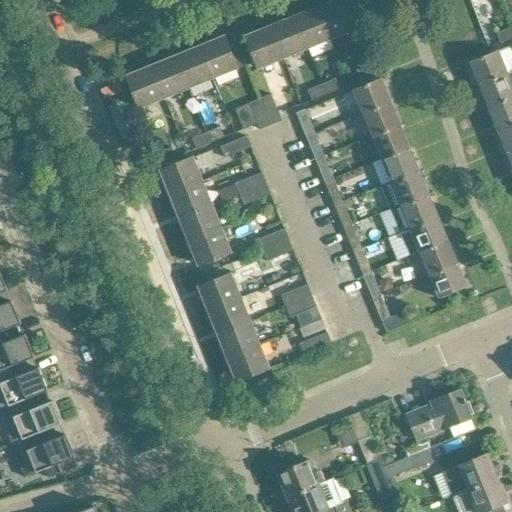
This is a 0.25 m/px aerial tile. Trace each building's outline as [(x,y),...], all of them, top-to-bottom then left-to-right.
[(333,2),(319,8),(331,38),(356,28),(344,0),(334,0),(333,1),(333,2)] [(331,38),(319,8),(305,13),(304,12),(294,16),(307,48),(331,38)] [(307,48),(294,16),(285,20),(285,21),(271,27),(283,58),(307,48)] [(283,58),(271,27),(257,33),(256,32),(246,36),(259,68),(283,58)] [(511,38),(511,31),(511,28),(497,33),(501,43),(511,38)] [(237,68),(227,43),(224,36),(214,40),(214,42),(200,47),(212,78),(237,68)] [(212,78),(200,47),(186,53),(186,52),(175,56),(188,88),(212,78)] [(469,62),(479,85),(508,74),(498,50),(469,62)] [(188,88),(175,56),(166,60),(166,61),(152,67),(164,98),(188,88)] [(356,70),(361,80),(375,74),(370,64),(356,70)] [(164,98),(152,67),(138,73),(137,71),(127,76),(140,108),(164,98)] [(511,72),(508,74),(479,85),(488,108),(511,98),(511,72)] [(336,78),(322,84),(326,94),(340,89),(336,78)] [(352,90),(362,113),(391,101),(382,78),(352,90)] [(326,94),(322,84),(308,90),(312,100),(326,94)] [(261,100),(271,125),(282,121),(272,95),(261,100)] [(511,125),(511,98),(488,108),(498,131),(511,125)] [(271,125),(261,100),(249,104),(257,123),(260,130),(271,125)] [(401,124),(391,101),(362,113),(372,136),(401,124)] [(257,123),(249,104),(235,110),(243,129),(257,123)] [(297,113),(307,137),(315,134),(305,109),(297,113)] [(410,147),(401,124),(372,136),(381,159),(410,147)] [(511,152),(511,125),(498,131),(507,154),(511,152)] [(220,127),(206,132),(210,142),(224,137),(220,127)] [(210,142),(206,132),(192,138),(196,148),(210,142)] [(324,156),(315,134),(307,137),(316,159),(319,158),(324,156)] [(220,146),(225,158),(251,148),(246,135),(220,146)] [(157,152),(162,163),(176,157),(172,147),(157,152)] [(420,170),(410,147),(381,159),(391,182),(420,170)] [(324,156),(319,158),(316,159),(325,182),(333,179),(324,156)] [(170,194),(203,181),(193,157),(160,170),(164,180),(166,180),(171,193),(170,193),(170,194)] [(429,193),(420,170),(391,182),(382,186),(382,187),(391,209),(429,193)] [(240,194),(266,184),(262,173),(236,183),(240,194)] [(343,202),(333,179),(325,182),(335,205),(343,202)] [(179,218),(212,205),(203,181),(170,194),(170,195),(171,194),(177,207),(175,208),(179,218)] [(271,194),(266,184),(240,194),(245,205),(271,194)] [(439,217),(429,193),(391,209),(400,231),(402,232),(410,229),(439,217)] [(352,225),(343,202),(335,205),(344,228),(352,225)] [(189,241),(221,228),(212,205),(179,218),(183,227),(184,227),(190,240),(188,240),(189,241)] [(448,240),(439,217),(410,229),(419,252),(448,240)] [(362,249),(352,225),(344,228),(354,252),(362,249)] [(231,252),(221,228),(189,241),(189,242),(190,241),(195,254),(194,255),(198,265),(231,252)] [(259,240),(263,250),(290,240),(285,229),(259,240)] [(294,251),(290,240),(263,250),(268,262),(294,251)] [(458,263),(448,240),(419,252),(429,275),(458,263)] [(372,272),(362,249),(354,252),(363,275),(372,272)] [(468,286),(458,263),(429,275),(439,298),(468,286)] [(363,275),(373,298),(381,294),(372,272),(363,275)] [(208,310),(240,297),(231,273),(198,286),(203,297),(204,296),(209,309),(208,310)] [(287,306),(313,296),(308,285),(282,296),(287,306)] [(391,318),(381,294),(373,298),(382,322),(391,318)] [(317,306),(313,296),(287,306),(291,317),(317,306)] [(217,333),(250,320),(240,297),(208,310),(208,311),(210,311),(215,324),(214,324),(217,333)] [(20,324),(10,301),(9,301),(0,305),(0,331),(18,324),(18,325),(20,324)] [(391,318),(382,322),(387,333),(412,322),(407,311),(391,318)] [(335,312),(311,319),(315,331),(339,324),(335,312)] [(227,357),(259,344),(250,320),(217,333),(221,343),(223,343),(228,356),(227,356),(227,357)] [(328,332),(327,332),(301,343),(305,354),(332,343),(328,332)] [(33,358),(24,334),(22,334),(22,335),(0,343),(0,370),(8,367),(32,358),(33,358)] [(269,368),(262,350),(259,344),(227,357),(227,358),(229,357),(234,370),(233,371),(237,381),(269,368)] [(47,391),(37,368),(37,367),(36,368),(12,378),(8,367),(0,370),(0,409),(22,401),(45,391),(47,391)] [(426,408),(407,415),(417,440),(449,427),(453,437),(475,429),(470,418),(471,418),(459,390),(432,401),(434,407),(427,410),(426,408)] [(60,424),(51,401),(49,401),(50,402),(26,411),(22,401),(0,409),(0,415),(11,444),(35,434),(59,424),(59,425),(60,424)] [(349,417),(368,465),(380,459),(379,456),(371,436),(360,412),(349,417)] [(77,467),(64,434),(63,434),(63,435),(39,444),(35,434),(11,444),(25,477),(57,464),(61,473),(77,467)] [(408,457),(427,449),(430,448),(427,441),(405,450),(408,457)] [(433,462),(427,449),(408,457),(395,462),(383,467),(386,474),(388,479),(415,468),(415,469),(433,462)] [(386,453),(379,456),(380,459),(383,467),(395,462),(393,456),(386,453)] [(444,472),(454,496),(498,479),(488,454),(444,472)] [(277,473),(278,474),(274,475),(279,487),(283,486),(287,497),(298,492),(320,484),(310,460),(277,473)] [(333,478),(320,484),(298,492),(287,497),(292,508),(288,510),(288,511),(350,511),(346,500),(343,502),(333,478)] [(482,511),(507,502),(498,479),(454,496),(460,511),(482,511)]
